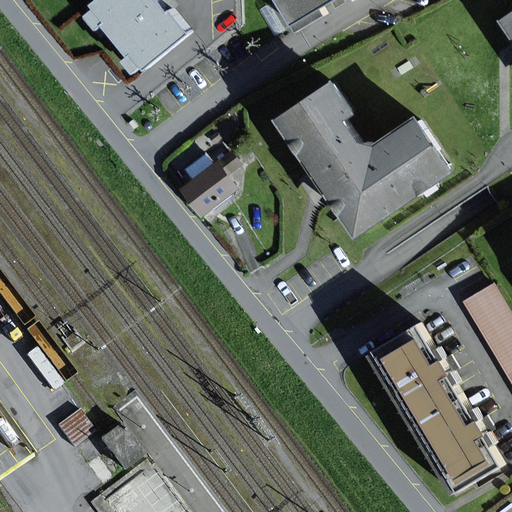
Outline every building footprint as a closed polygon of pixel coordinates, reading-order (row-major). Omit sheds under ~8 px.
[(166,0),(100,0),(89,9),(139,72),(191,32),(166,0)] [(278,0),(297,32),(344,4),(350,0),(278,0)] [(511,13),(502,20),(511,35),(511,13)] [(334,80),(277,120),(319,184),(359,237),(451,172),(413,119),(369,151),(347,120),(358,113),(334,80)] [(197,182),(185,192),(202,217),(242,190),(223,163),(215,169),(207,156),(188,169),(197,182)] [(511,311),(495,283),(464,302),(511,381),(511,311)] [(372,352),(417,425),(462,399),(449,378),(463,369),(457,360),(453,353),(440,362),(417,325),(372,352)] [(489,416),(477,422),(462,399),(417,425),(457,496),(504,467),(486,436),(497,430),(492,421),(489,416)] [(78,410),(61,423),(77,444),(94,431),(78,410)] [(120,424),(99,439),(122,471),(143,456),(120,424)]
